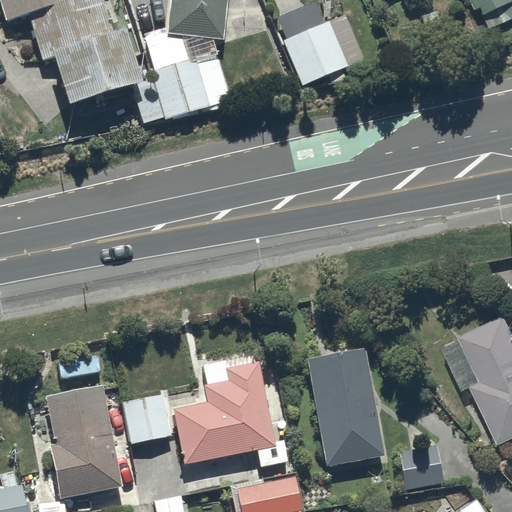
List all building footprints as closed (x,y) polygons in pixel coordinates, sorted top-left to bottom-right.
[(114,41),(99,0),(87,0),(78,4),(76,0),(0,0),(0,10),(5,26),(27,19),(42,67),(52,63),(69,116),(142,93),(125,37),(114,41)] [(227,0),(169,0),(165,41),(223,46),(227,0)] [(511,0),(470,0),(478,15),(481,14),(490,32),(511,20),(511,0)] [(436,13),(420,19),(429,45),(446,39),(436,13)] [(357,53),(344,22),(328,30),(327,26),(280,46),(300,91),(347,71),(342,60),(357,53)] [(195,62),(149,76),(165,125),(210,111),(195,62)] [(511,444),(511,334),(504,319),(459,341),(461,345),(442,354),(462,395),(470,392),(499,451),(511,444)] [(383,462),(364,355),(304,365),(323,472),(383,462)] [(273,447),(260,368),(255,368),(253,361),(202,370),(206,390),(204,390),(207,408),(174,413),(183,469),(256,456),(259,472),(288,467),(284,445),(273,447)] [(122,492),(101,392),(45,403),(55,448),(48,450),(59,505),(122,492)] [(171,441),(162,398),(121,406),(130,449),(171,441)] [(442,487),(435,450),(397,458),(404,495),(442,487)] [(300,511),(295,481),(236,493),(239,511),(300,511)] [(0,511),(26,511),(21,489),(0,493),(0,511)] [(182,511),(180,500),(153,505),(154,511),(182,511)]
